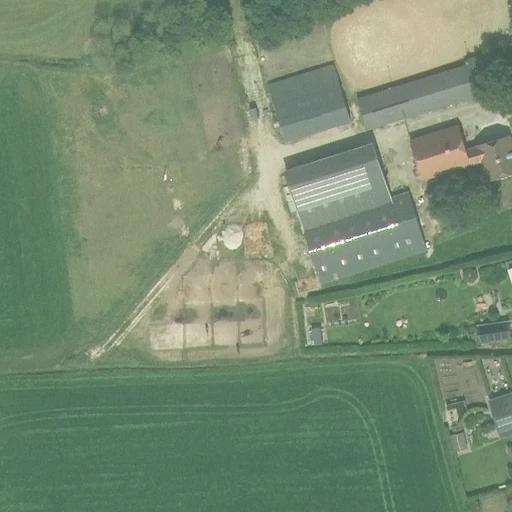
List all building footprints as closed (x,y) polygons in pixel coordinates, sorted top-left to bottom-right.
[(357,100),(366,130),(481,95),(472,64),(357,100)] [(271,96),(285,139),(350,119),(337,76),(271,96)] [(82,123),(88,122),(88,118),(99,117),(96,93),(78,96),(82,123)] [(423,180),(483,161),(489,180),(511,173),(511,147),(508,136),(466,150),(458,125),(410,140),(423,180)] [(85,186),(78,153),(70,155),(77,188),(85,186)] [(408,192),(392,197),(378,153),(289,181),(303,226),(302,226),(321,284),(426,250),(408,192)] [(132,190),(114,191),(115,213),(134,212),(132,190)] [(477,325),(479,343),(511,339),(509,321),(477,325)] [(466,364),(476,402),(489,399),(479,361),(466,364)]
